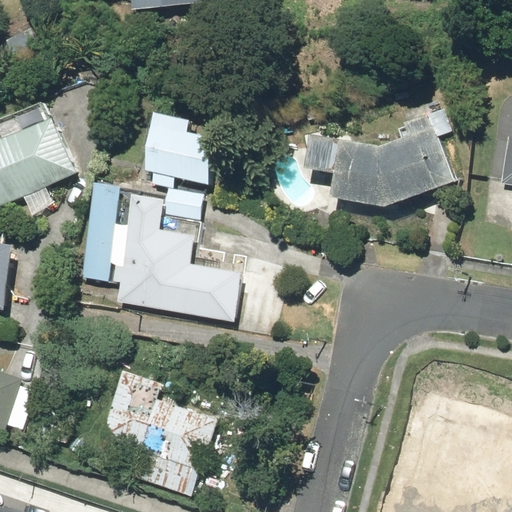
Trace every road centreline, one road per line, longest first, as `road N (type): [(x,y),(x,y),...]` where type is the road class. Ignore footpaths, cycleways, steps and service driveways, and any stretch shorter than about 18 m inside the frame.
road 1 (residential): [(319,511),(359,359),(378,331),(410,310),(511,312)]
road 2 (unknown): [(119,511),(0,467)]
